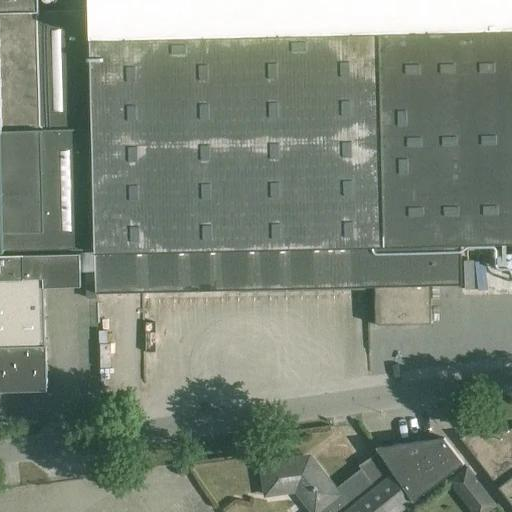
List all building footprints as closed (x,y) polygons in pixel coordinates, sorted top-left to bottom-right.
[(0,0),(0,253),(96,251),(91,39),(90,11),(38,12),(38,0),(0,0)] [(511,0),(89,0),(91,39),(511,28),(511,0)] [(511,28),(91,39),(96,251),(96,253),(96,271),(97,293),(375,287),(376,325),(431,324),(431,285),(462,284),(461,245),(511,243),(511,28)] [(46,344),(45,287),(81,286),(81,272),(81,253),(0,255),(0,391),(48,390),(47,345),(46,345),(46,344)] [(96,253),(81,253),(81,272),(96,271),(96,253)] [(511,428),(459,436),(511,504),(511,428)] [(377,446),(413,502),(464,463),(443,437),(377,446)] [(341,511),(393,472),(379,452),(359,466),(361,469),(336,489),(340,495),(318,511),(341,511)] [(303,461),(303,458),(261,464),(266,495),(296,491),(312,511),(318,511),(340,495),(336,489),(314,462),(312,464),(303,461)] [(488,511),(497,506),(467,467),(448,481),(471,511),(488,511)] [(402,511),(414,503),(393,472),(341,511),(402,511)]
